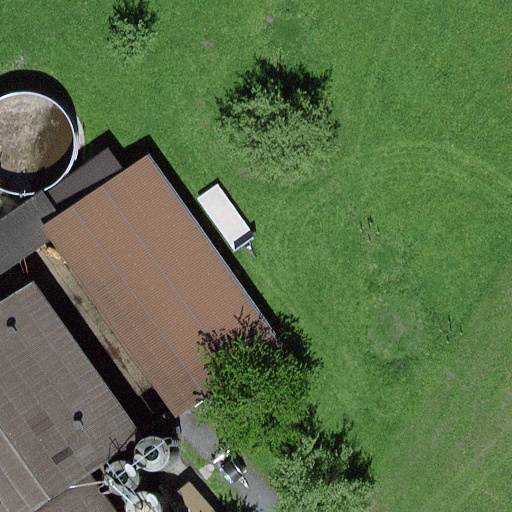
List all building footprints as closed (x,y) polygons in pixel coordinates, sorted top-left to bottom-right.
[(156,169),(67,228),(93,268),(69,284),(162,426),(276,352),(156,169)] [(38,286),(0,312),(0,511),(116,511),(94,482),(150,443),(38,286)] [(146,448),(143,452),(142,458),(143,463),(145,468),(149,472),(154,474),(160,475),(165,474),(170,471),(174,466),(176,461),(176,455),(174,450),(170,445),(166,442),(160,441),(155,442),(150,444),(146,448)] [(114,492),(118,496),(123,499),(129,499),(135,498),(140,496),(143,491),(146,486),(146,480),(144,474),(141,469),(136,466),(130,465),(124,465),(119,467),(115,471),(112,476),(111,481),(112,487),(114,492)] [(167,511),(168,510),(166,505),(163,501),(158,498),(153,497),(147,497),(142,499),(137,503),(135,508),(134,511),(167,511)]
